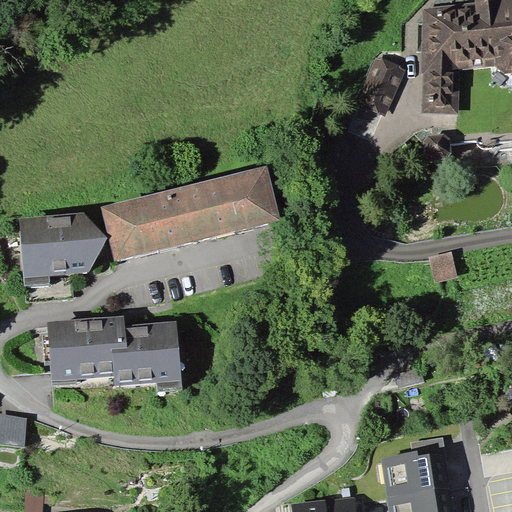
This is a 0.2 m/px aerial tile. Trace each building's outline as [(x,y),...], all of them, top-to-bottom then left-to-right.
[(459,69),(498,72),(511,81),(511,80),(511,0),(450,0),(425,2),(420,8),(416,78),(422,78),(420,110),(456,112),(459,69)] [(375,61),(354,103),(386,119),(406,78),(404,54),(399,47),(386,45),(375,49),(375,61)] [(270,174),(102,215),(115,269),(283,229),(270,174)] [(91,216),(24,222),(29,283),(96,278),(109,248),(91,216)] [(449,256),(424,260),(429,289),(453,285),(449,256)] [(129,318),(49,324),(55,391),(118,386),(119,395),(186,389),(181,326),(134,330),(129,318)] [(29,418),(1,416),(0,429),(0,447),(27,449),(29,418)] [(388,511),(444,511),(435,460),(381,470),(388,511)]
